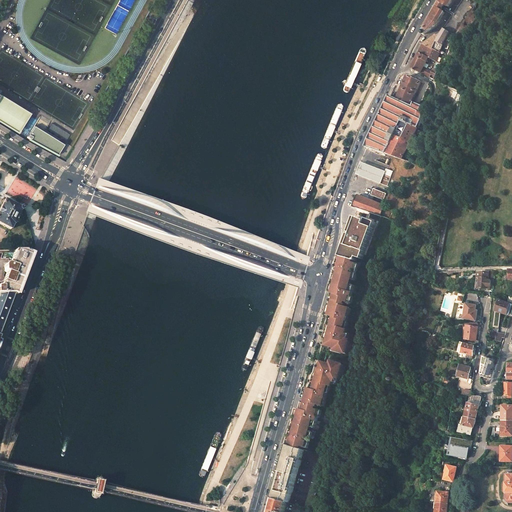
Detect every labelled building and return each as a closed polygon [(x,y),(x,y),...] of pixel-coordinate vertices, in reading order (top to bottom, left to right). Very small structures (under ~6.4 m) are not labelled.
[(441,0),(430,19),(438,24),(453,0),(441,0)] [(457,33),(477,2),(474,0),(462,0),(444,29),(447,31),(450,33),(455,36),(457,33)] [(483,6),(477,2),(457,33),(455,36),(460,39),(462,38),(464,37),(465,35),(481,10),(481,9),(482,8),(482,7),(483,6)] [(430,19),(423,31),(423,32),(422,33),(423,34),(424,35),(425,35),(425,34),(426,34),(437,25),(438,24),(430,19)] [(449,35),(442,31),(438,38),(436,40),(432,38),(424,45),(420,53),(429,57),(436,61),(444,44),(448,38),(449,35)] [(359,53),(343,90),(343,93),(344,94),(346,95),(347,95),(349,93),(365,55),(366,53),(365,50),(364,49),(362,49),(360,50),(359,53)] [(429,57),(420,53),(412,69),(428,77),(430,74),(431,71),(423,67),(429,57)] [(421,81),(408,76),(398,99),(411,105),(412,102),(421,82),(421,81)] [(398,99),(393,97),(390,103),(387,102),(370,140),(367,148),(403,160),(409,146),(420,124),(422,121),(422,117),(425,107),(412,102),(411,105),(398,99)] [(337,107),(321,144),(320,147),(322,148),(324,149),(325,149),(327,147),(343,109),(344,107),(343,104),(342,103),(340,103),(338,104),(337,107)] [(29,137),(28,139),(54,153),(57,155),(64,144),(56,139),(34,125),(27,136),(29,137)] [(316,157),(300,194),(300,197),(301,198),(303,199),(305,199),(307,197),(322,160),(323,157),(323,154),(322,153),(320,153),(317,154),(316,157)] [(362,162),(357,175),(381,184),(386,171),(362,162)] [(393,171),(387,168),(386,171),(381,184),(387,186),(393,171)] [(385,194),(374,189),(372,195),(383,199),(385,194)] [(385,206),(357,195),(353,208),(357,209),(376,214),(381,216),(385,206)] [(0,223),(11,229),(22,208),(5,199),(0,208),(0,223)] [(357,209),(340,257),(358,262),(376,214),(357,209)] [(25,271),(33,250),(15,251),(10,264),(8,263),(6,264),(4,266),(5,271),(7,272),(3,283),(1,282),(0,282),(0,294),(12,295),(17,295),(25,271)] [(340,257),(320,331),(325,332),(322,345),(320,352),(327,353),(348,359),(350,354),(350,353),(371,266),(358,262),(340,257)] [(487,271),(478,271),(477,287),(480,287),(480,288),(490,289),(491,280),(486,280),(486,277),(487,271)] [(0,336),(0,328),(12,295),(0,294),(0,339),(1,337),(0,336)] [(508,303),(499,300),(496,311),(507,315),(507,312),(510,313),(511,305),(511,304),(508,303)] [(472,308),(465,307),(464,319),(476,321),(478,310),(472,309),(472,308)] [(466,338),(466,339),(476,341),(477,335),(478,327),(478,324),(472,323),(472,324),(468,323),(468,326),(467,326),(467,327),(464,327),(463,338),(466,338)] [(257,330),(242,367),(241,369),(242,371),(244,372),(246,372),(248,370),(264,332),(264,330),(264,327),(263,326),(261,326),(258,327),(257,330)] [(502,333),(498,332),(497,337),(498,337),(497,341),(504,342),(506,334),(502,333)] [(475,346),(465,343),(462,353),(465,354),(465,356),(467,356),(467,354),(473,356),(475,346)] [(319,408),(334,412),(342,383),(341,383),(346,362),(347,362),(348,359),(320,352),(317,361),(314,374),(308,372),(300,403),(316,407),(317,405),(319,406),(319,408)] [(487,358),(484,357),(482,373),(481,376),(488,378),(489,376),(494,360),(488,359),(489,358),(487,358)] [(471,368),(461,365),(458,376),(461,377),(468,379),(471,368)] [(236,383),(220,421),(219,423),(221,424),(223,425),(224,425),(226,424),(242,386),(243,383),(242,381),(241,380),(239,379),(237,381),(236,383)] [(481,396),(472,395),(470,404),(479,406),(481,397),(481,396)] [(316,407),(300,403),(288,445),(290,446),(302,449),(302,448),(305,448),(308,449),(312,433),(305,431),(305,429),(308,430),(308,427),(310,428),(315,429),(317,419),(318,419),(321,410),(317,409),(315,408),(316,407)] [(470,404),(468,403),(465,416),(476,419),(479,406),(470,404)] [(511,405),(502,405),(502,420),(511,420),(511,405)] [(476,419),(465,416),(463,425),(460,424),(458,432),(471,435),(473,427),(474,427),(476,419)] [(511,420),(502,420),(501,435),(511,435),(511,420)] [(215,435),(199,473),(198,475),(200,476),(202,478),(203,477),(205,476),(221,438),(222,435),(221,433),(220,432),(218,432),(216,433),(215,435)] [(460,447),(453,446),(451,455),(467,458),(470,444),(461,442),(460,447)] [(302,449),(290,446),(288,453),(282,474),(275,499),(287,503),(289,503),(304,450),(302,449)] [(511,446),(501,446),(501,461),(511,461),(511,446)] [(457,467),(448,465),(444,480),(451,481),(453,482),(457,467)] [(511,474),(505,475),(505,483),(503,485),(503,491),(505,492),(505,493),(505,499),(508,502),(509,503),(511,502),(511,474)] [(449,492),(437,491),(436,502),(447,503),(449,492)] [(287,503),(275,499),(271,511),(284,511),(287,504),(287,503)] [(446,511),(447,503),(436,502),(434,511),(446,511)]
